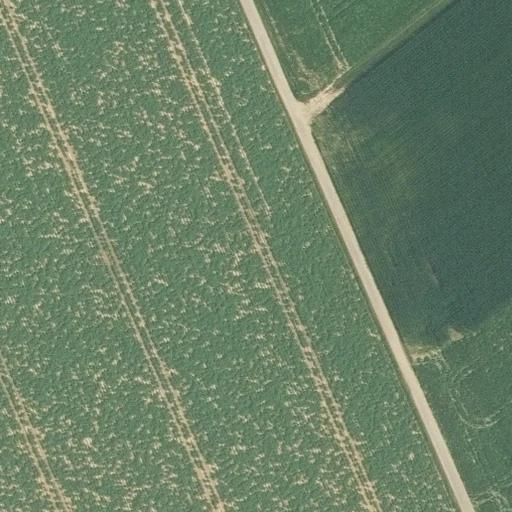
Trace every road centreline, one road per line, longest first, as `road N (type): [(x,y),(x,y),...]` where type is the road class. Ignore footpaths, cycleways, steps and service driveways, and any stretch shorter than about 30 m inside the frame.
road 1 (track): [(476,511),(256,0)]
road 2 (track): [(482,0),(311,128)]
